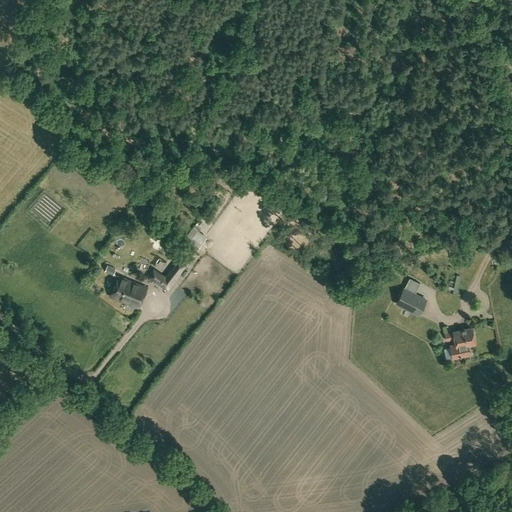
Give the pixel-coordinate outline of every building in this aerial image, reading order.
[(163,184),(156,178),(147,189),(155,195),(163,184)] [(210,196),(222,201),(226,191),(213,186),(210,196)] [(122,214),(110,218),(113,229),(126,225),(122,214)] [(201,245),(188,235),(179,247),(191,257),(201,245)] [(185,265),(178,260),(159,285),(167,291),(185,265)] [(116,269),(107,265),(105,271),(113,274),(116,269)] [(119,277),(111,296),(138,308),(147,288),(119,277)] [(418,313),(426,299),(404,288),(397,302),(418,313)] [(450,347),(444,348),(446,358),(452,356),(452,358),(469,354),(467,345),(475,343),(472,328),(445,333),(447,340),(456,338),(457,345),(450,347)]
